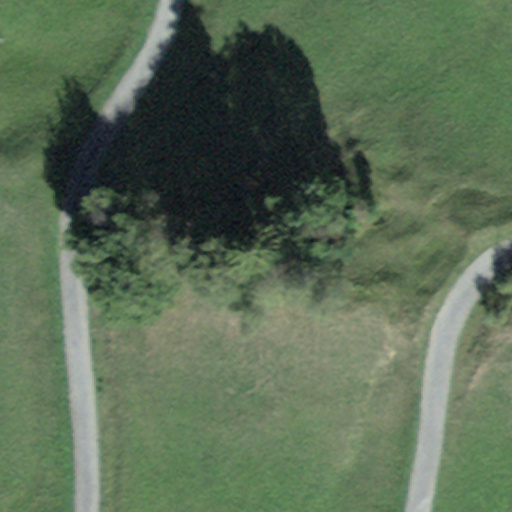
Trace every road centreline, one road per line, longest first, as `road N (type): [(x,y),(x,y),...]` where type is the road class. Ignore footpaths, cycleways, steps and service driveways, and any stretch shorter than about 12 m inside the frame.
road 1 (track): [(88,511),(70,223),(149,64),(169,0)]
road 2 (track): [(511,255),(467,287),(449,324),(417,511)]
